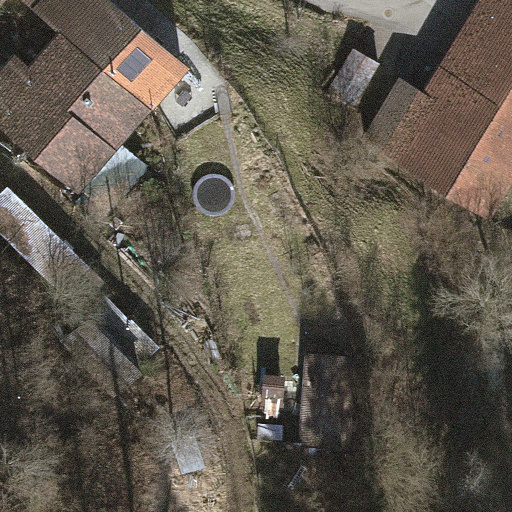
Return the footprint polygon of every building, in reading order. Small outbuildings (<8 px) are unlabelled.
[(173,70),(90,0),(41,0),(25,20),(42,34),(136,113),(173,70)] [(511,0),(468,0),(418,98),(396,87),(363,150),(482,211),(511,153),(511,0)] [(42,34),(15,66),(7,60),(0,67),(0,142),(66,197),(71,191),(104,218),(133,184),(100,156),(136,113),(42,34)] [(356,120),(379,71),(345,55),(321,103),(356,120)] [(85,267),(2,192),(0,194),(0,242),(58,295),(85,267)] [(58,342),(116,396),(134,378),(75,323),(58,342)] [(346,352),(305,350),(300,444),(342,446),(346,352)]
